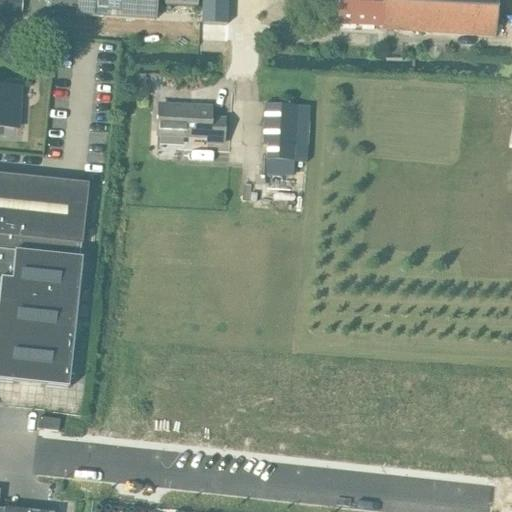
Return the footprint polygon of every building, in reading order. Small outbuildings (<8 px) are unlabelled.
[(76,13),(76,17),(153,22),(154,0),(49,0),(49,8),(49,12),(76,13)] [(163,0),(164,7),(194,8),(194,0),(163,0)] [(198,0),(198,22),(220,22),(220,0),(198,0)] [(379,29),(379,33),(494,38),(495,0),(338,0),(337,27),(379,29)] [(34,69),(47,70),(48,56),(35,55),(34,69)] [(144,74),(135,74),(135,78),(135,86),(144,86),(144,74)] [(0,88),(0,129),(19,130),(21,89),(0,88)] [(309,108),(262,105),(260,146),(265,146),(263,177),(292,178),(293,148),(306,148),(309,108)] [(209,109),(157,106),(155,138),(206,140),(206,144),(222,145),(223,121),(209,120),(209,109)] [(0,252),(78,260),(86,186),(0,176),(0,252)] [(0,382),(62,390),(78,260),(0,252),(0,382)] [(37,419),(36,431),(58,433),(59,422),(37,419)]
